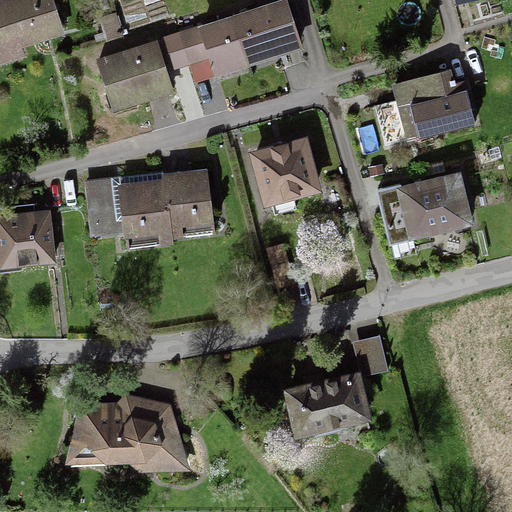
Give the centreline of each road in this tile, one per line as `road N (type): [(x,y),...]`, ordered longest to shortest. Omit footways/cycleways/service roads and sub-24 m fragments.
road 1 (residential): [(0,350),(188,344),(390,303)]
road 2 (residential): [(0,182),(326,93)]
road 3 (residential): [(390,303),(326,93)]
road 4 (residential): [(390,303),(511,269)]
